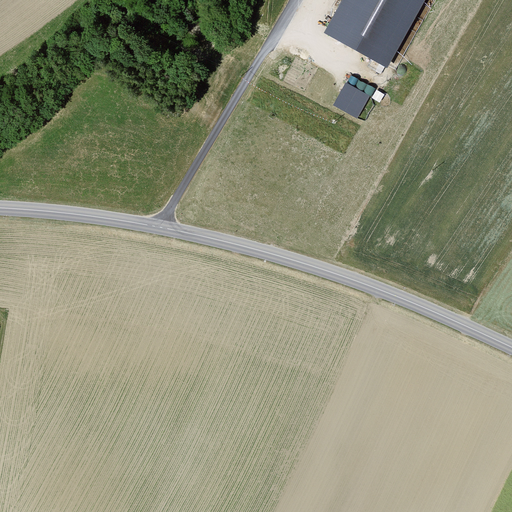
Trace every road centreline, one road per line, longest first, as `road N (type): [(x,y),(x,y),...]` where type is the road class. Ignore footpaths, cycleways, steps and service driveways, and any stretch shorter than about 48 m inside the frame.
road 1 (tertiary): [(511,348),(409,301),(229,242),(0,207)]
road 2 (track): [(293,0),(158,227)]
